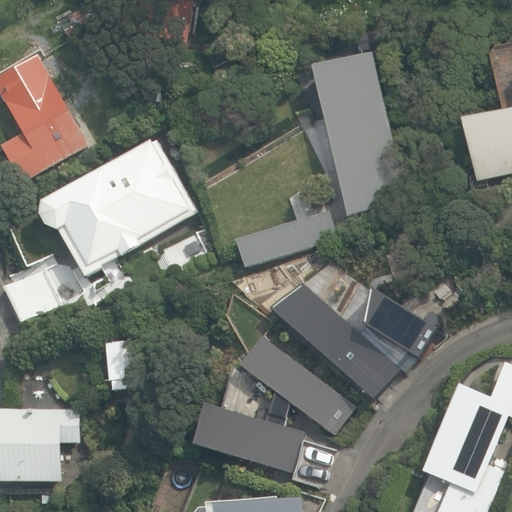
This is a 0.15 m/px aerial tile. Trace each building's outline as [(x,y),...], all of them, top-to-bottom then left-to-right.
[(184,40),(188,0),(148,0),(144,36),(184,40)] [(90,19),(67,32),(75,47),(98,34),(90,19)] [(468,122),(481,182),(511,175),(511,47),(499,51),(493,63),(504,114),(468,122)] [(381,62),(322,75),(355,219),(413,206),(381,62)] [(50,78),(6,102),(25,135),(22,136),(25,141),(7,150),(25,183),(44,172),(46,175),(91,150),(66,105),(71,102),(64,88),(58,91),(50,78)] [(147,248),(145,247),(201,214),(161,143),(157,145),(156,143),(49,205),(50,207),(46,218),(51,230),(64,235),(65,235),(91,281),(109,271),(107,268),(126,257),(127,260),(147,248)] [(342,240),(333,213),(241,244),(250,270),(342,240)] [(47,269),(7,289),(24,324),(64,304),(47,269)] [(307,285),(275,311),(379,403),(404,372),(409,377),(423,361),(425,362),(443,332),(381,295),(372,329),(366,337),(307,285)] [(213,409),(201,450),(297,476),(308,434),(288,429),(295,406),(338,438),(360,408),(268,341),(247,370),(280,395),(272,424),(213,409)] [(433,478),(419,511),(493,511),(509,475),(494,468),(511,424),(511,366),(499,393),(492,390),(489,398),(466,388),(429,476),(433,478)] [(0,483),(65,483),(64,444),(84,444),(83,409),(0,410),(0,483)] [(306,511),(305,501),(222,510),(222,511),(306,511)]
